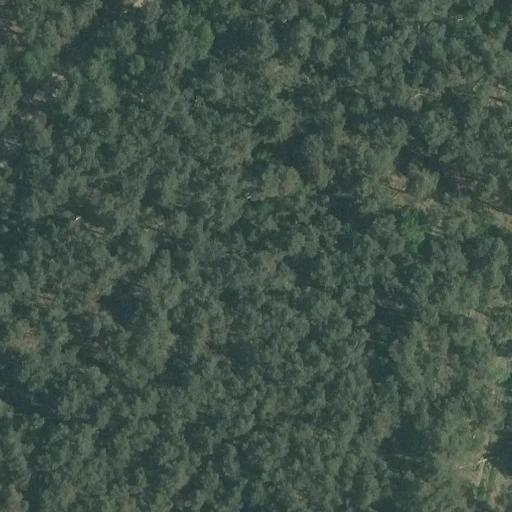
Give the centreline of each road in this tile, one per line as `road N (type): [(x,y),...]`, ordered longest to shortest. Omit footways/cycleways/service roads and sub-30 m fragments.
road 1 (track): [(0,157),(67,66),(160,0)]
road 2 (track): [(476,511),(511,305)]
